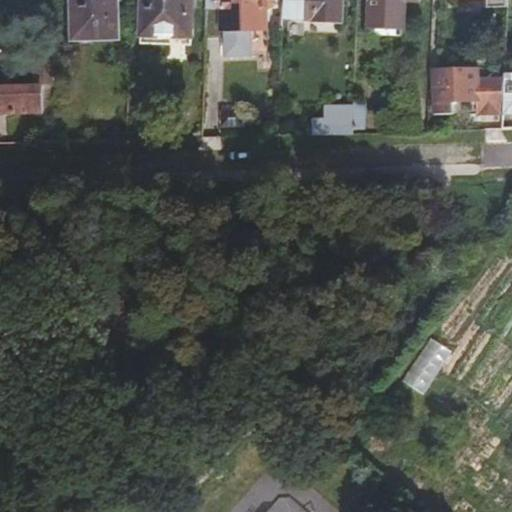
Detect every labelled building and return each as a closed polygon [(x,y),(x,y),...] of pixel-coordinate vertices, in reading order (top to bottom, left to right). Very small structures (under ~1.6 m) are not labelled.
[(118,0),(72,0),(73,43),(119,43),(118,0)] [(197,0),(145,0),(143,40),(193,40),(193,8),(197,8),(197,0)] [(208,0),(208,33),(227,33),(227,57),(252,58),(252,33),(264,34),(266,6),(270,5),(270,0),(208,0)] [(344,0),(289,0),(289,17),(313,18),(314,23),(344,24),(344,0)] [(418,0),(369,0),(368,30),(402,30),(405,2),(419,2),(418,0)] [(506,117),(506,109),(507,80),(483,80),(482,68),(438,69),(438,104),(481,103),(481,117),(506,117)] [(52,89),(0,88),(0,116),(43,117),(43,106),(52,106),(52,89)] [(315,138),(355,137),(355,109),(326,109),(325,125),(314,125),(315,138)]
